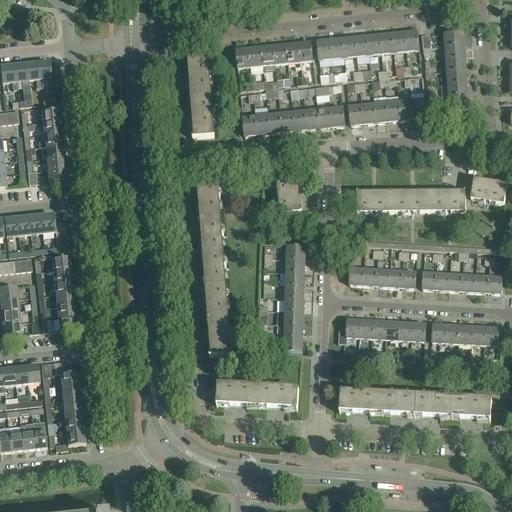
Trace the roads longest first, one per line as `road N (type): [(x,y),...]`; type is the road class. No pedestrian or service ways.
road 1 (residential): [(318,433),(210,426),(196,417),(175,163)]
road 2 (residential): [(481,7),(165,39)]
road 3 (secondary): [(148,357),(130,43)]
road 4 (residential): [(511,443),(318,433)]
road 5 (residential): [(511,314),(324,303)]
road 6 (tertiary): [(501,511),(469,491),(339,477)]
road 7 (residential): [(330,147),(491,145)]
road 8 (residential): [(324,303),(330,147)]
road 9 (residential): [(175,163),(330,147)]
road 10 (residential): [(81,203),(69,48)]
road 11 (residential): [(91,352),(81,203)]
road 12 (residential): [(491,145),(481,7)]
road 13 (residential): [(318,433),(324,303)]
road 14 (residential): [(175,163),(165,39)]
